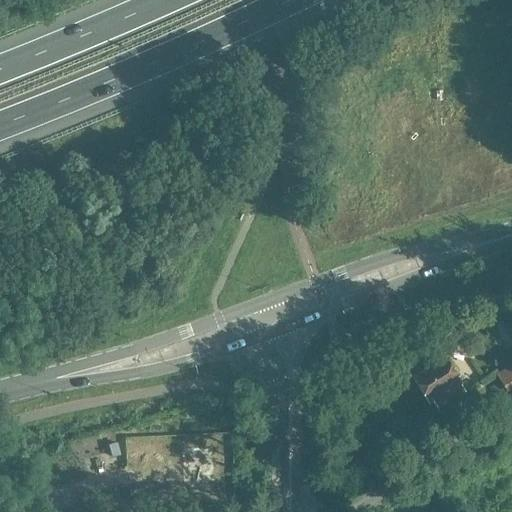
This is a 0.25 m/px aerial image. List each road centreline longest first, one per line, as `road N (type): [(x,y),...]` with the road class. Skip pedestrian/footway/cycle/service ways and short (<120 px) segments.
road 1 (motorway): [(0,125),(292,0)]
road 2 (primary): [(0,400),(272,319)]
road 3 (primary): [(272,319),(511,236)]
road 4 (unclassified): [(288,511),(288,384),(272,319)]
road 5 (motorway): [(164,0),(0,66)]
